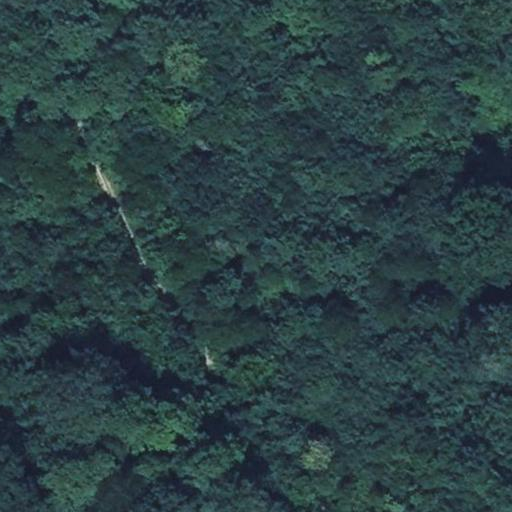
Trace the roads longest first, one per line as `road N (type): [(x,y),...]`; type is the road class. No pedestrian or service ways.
road 1 (track): [(53,0),(72,94),(161,302),(329,511)]
road 2 (track): [(258,0),(511,220)]
